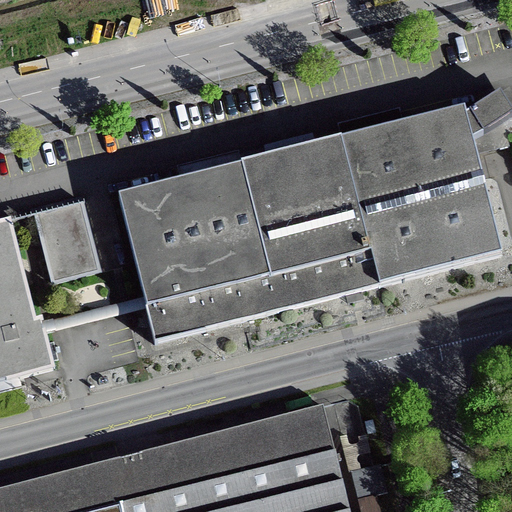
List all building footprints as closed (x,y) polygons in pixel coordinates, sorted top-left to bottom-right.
[(465,109),(118,197),(144,304),(154,344),(502,259),(473,141),(511,116),(511,112),(500,94),(467,116),(465,109)] [(85,206),(34,219),(52,288),(103,274),(85,206)] [(11,220),(0,223),(0,393),(22,388),(20,381),(56,372),(42,320),(37,321),(11,220)] [(0,511),(350,511),(324,408),(0,490),(0,511)] [(377,434),(373,420),(364,422),(368,436),(377,434)] [(389,493),(381,465),(351,472),(360,511),(381,511),(377,496),(389,493)]
